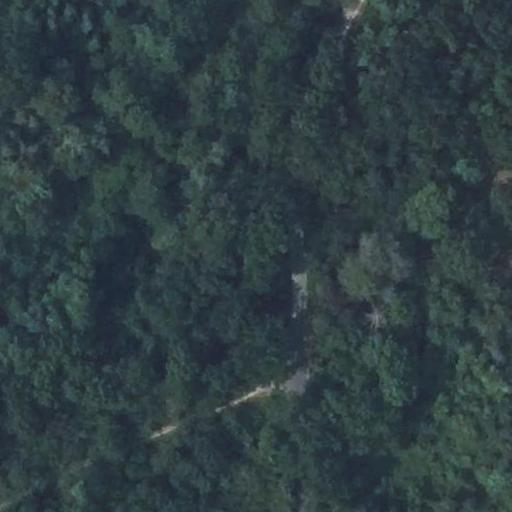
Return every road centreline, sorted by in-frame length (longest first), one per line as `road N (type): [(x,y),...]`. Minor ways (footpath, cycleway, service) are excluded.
road 1 (unclassified): [(299,511),(293,113),(355,0)]
road 2 (track): [(0,158),(84,189),(121,233),(132,269),(115,329),(44,405),(21,475),(0,508)]
road 3 (track): [(294,377),(0,490)]
